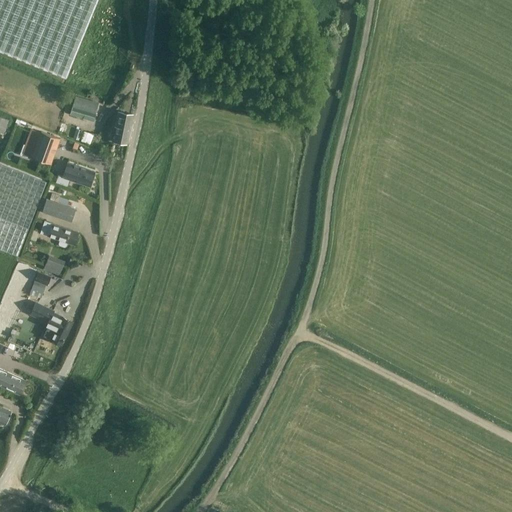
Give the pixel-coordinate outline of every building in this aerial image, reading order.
[(0,0),(0,50),(66,77),(97,0),(0,0)] [(69,114),(93,121),(98,103),(75,96),(69,114)] [(113,141),(127,144),(132,119),(128,118),(128,114),(118,111),(115,126),(117,126),(113,141)] [(0,131),(4,133),(9,119),(0,115),(0,131)] [(21,153),(51,164),(60,139),(40,132),(40,133),(30,129),(21,153)] [(90,144),(93,134),(84,131),(81,141),(90,144)] [(0,249),(17,256),(47,182),(0,163),(0,249)] [(70,179),(89,186),(94,172),(68,163),(64,176),(58,174),(56,182),(67,186),(70,179)] [(42,211),(71,221),(76,208),(46,198),(42,211)] [(78,232),(52,223),(44,221),(40,233),(48,236),(60,240),(59,244),(60,246),(65,248),(67,247),(68,243),(74,244),(78,232)] [(42,269),(59,274),(63,260),(46,256),(42,269)] [(35,280),(47,284),(50,277),(38,273),(35,280)] [(73,322),(54,313),(55,311),(35,301),(29,314),(39,319),(38,322),(48,327),(44,336),(61,344),(73,322)] [(0,384),(19,394),(25,381),(0,369),(0,384)] [(0,422),(5,425),(11,411),(0,406),(0,422)]
